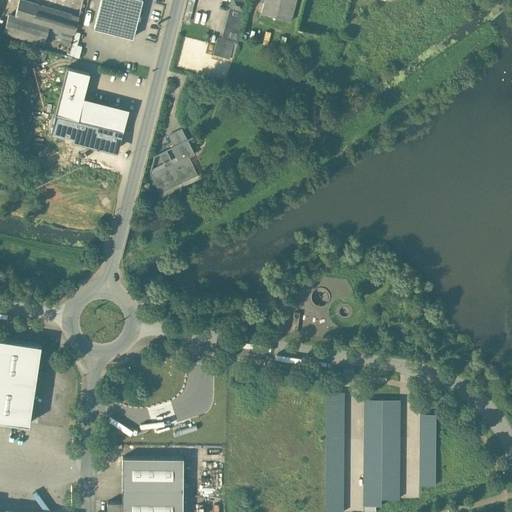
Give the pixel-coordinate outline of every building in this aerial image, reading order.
[(79,16),(22,0),(18,0),(15,16),(49,26),(47,34),(70,41),(72,33),(74,34),(79,16)] [(142,0),(100,0),(94,27),(105,30),(133,37),(142,0)] [(292,19),(296,0),(263,0),(261,13),(292,19)] [(231,7),(223,40),(238,44),(242,30),(238,29),(243,10),(231,7)] [(49,26),(15,16),(8,15),(4,33),(43,45),(47,34),(49,26)] [(231,48),(217,45),(214,52),(229,56),(231,48)] [(64,75),(55,113),(78,119),(83,99),(89,75),(89,72),(66,67),(64,75)] [(126,110),(83,99),(78,119),(122,130),(122,129),(121,129),(126,110)] [(181,129),(169,135),(174,146),(187,139),(181,129)] [(173,163),(166,150),(159,153),(166,167),(152,174),(161,192),(184,180),(196,174),(187,157),(194,154),(187,139),(174,146),(172,146),(179,160),(173,163)] [(300,313),(294,312),(291,332),(297,333),(300,313)] [(45,348),(0,341),(0,422),(32,428),(45,348)] [(344,391),(326,391),(325,511),(343,511),(344,391)] [(400,399),(364,398),(363,505),(381,505),(381,498),(399,498),(400,399)] [(417,485),(436,485),(437,414),(418,414),(417,485)] [(171,424),(174,434),(197,428),(194,417),(171,424)] [(182,511),(183,457),(122,456),(121,511),(182,511)]
